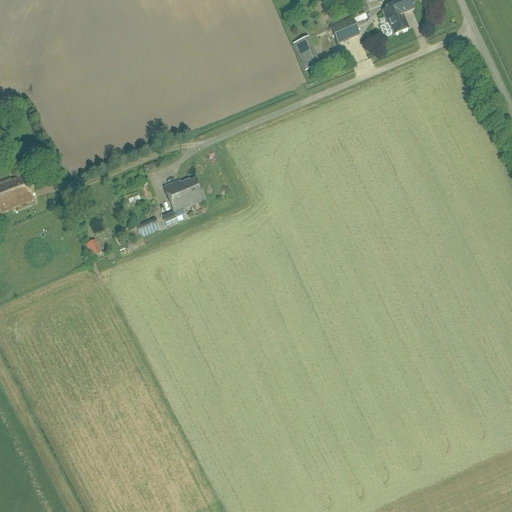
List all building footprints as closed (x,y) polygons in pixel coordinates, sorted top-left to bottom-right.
[(372,11),(381,6),(377,0),(370,0),(367,2),(372,11)] [(413,11),(408,0),(400,0),(391,4),(393,8),(382,13),(388,26),(389,26),(394,37),(408,31),(402,16),(413,11)] [(352,17),(353,19),(331,29),(338,46),(359,36),(354,25),(365,21),(362,15),(358,17),(357,15),(352,17)] [(305,43),(303,44),(311,62),(313,62),(316,70),(330,64),(323,47),(330,44),(326,33),(325,33),(318,36),(319,37),(318,38),(305,43)] [(0,214),(32,202),(23,178),(10,183),(9,181),(0,184),(0,214)] [(205,202),(196,182),(190,185),(189,183),(180,187),(179,184),(163,191),(173,215),(205,202)] [(172,217),(171,214),(162,218),(167,229),(177,224),(174,216),(172,217)] [(161,232),(156,221),(130,232),(134,243),(161,232)]
